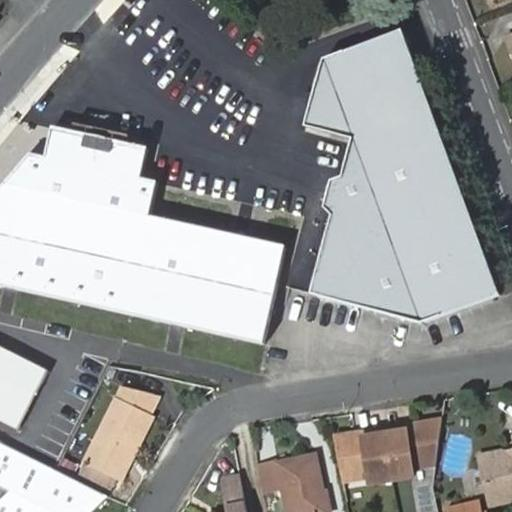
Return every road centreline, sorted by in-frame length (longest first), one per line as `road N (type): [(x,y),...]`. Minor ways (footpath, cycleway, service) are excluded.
road 1 (residential): [(511,362),(238,407),(201,440),(160,511)]
road 2 (tertiary): [(438,0),(511,199)]
road 3 (unknown): [(195,0),(272,94)]
